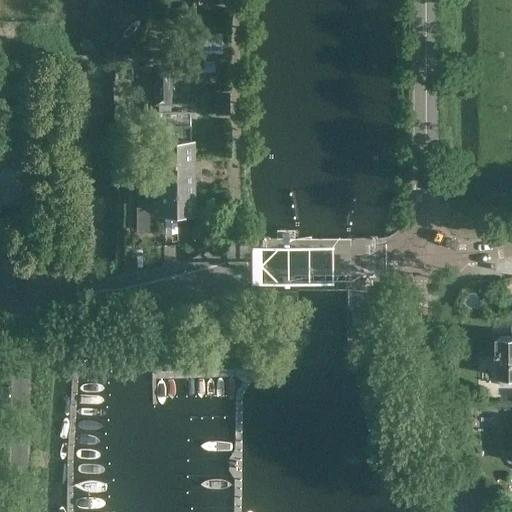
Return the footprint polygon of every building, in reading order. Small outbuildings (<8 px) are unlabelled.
[(224,32),(203,31),(203,50),(224,51),(224,32)] [(171,68),(153,68),(153,104),(170,104),(171,68)] [(157,157),(157,158),(192,158),(192,157),(191,157),(190,137),(189,137),(188,124),(159,125),(159,138),(158,138),(159,157),(157,157)] [(137,158),(126,158),(126,175),(137,175),(137,158)] [(157,158),(152,158),(152,168),(157,168),(158,189),(159,189),(159,192),(191,190),(191,189),(194,189),(192,158),(157,158)] [(191,190),(159,192),(160,210),(166,210),(166,215),(175,215),(175,210),(192,209),(191,190)] [(153,195),(138,195),(138,205),(153,205),(153,195)] [(135,207),(134,231),(148,231),(148,207),(135,207)] [(194,238),(203,238),(203,220),(194,220),(194,238)] [(18,264),(1,264),(1,285),(19,285),(18,264)] [(296,308),(297,292),(279,292),(279,308),(296,308)] [(511,335),(498,336),(498,376),(499,376),(499,381),(502,384),(511,384),(511,335)]
